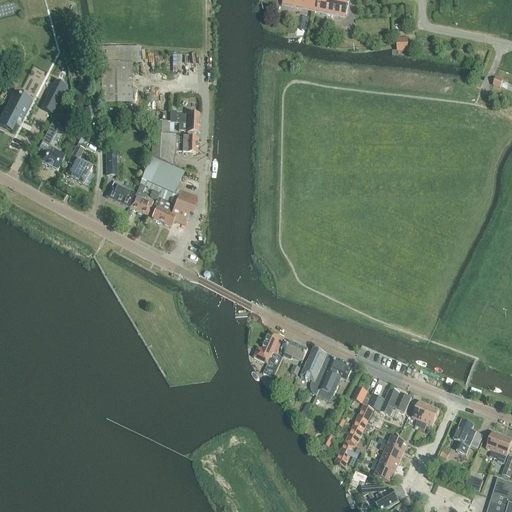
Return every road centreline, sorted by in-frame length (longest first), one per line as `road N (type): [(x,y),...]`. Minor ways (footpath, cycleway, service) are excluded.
road 1 (unclassified): [(456,400),(252,309),(0,176)]
road 2 (residential): [(460,511),(415,492),(456,400)]
